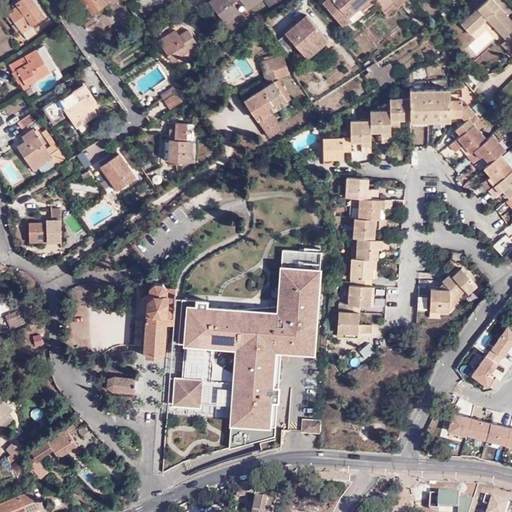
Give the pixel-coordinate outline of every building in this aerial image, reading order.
[(19,6),(8,13),(18,29),(22,26),(25,31),(44,17),(32,0),(19,0),(16,2),(19,6)] [(79,0),(86,9),(87,8),(92,15),(107,4),(109,7),(117,0),(79,0)] [(213,0),(210,2),(223,21),(239,10),(233,1),(233,0),(241,0),(247,7),(256,0),(213,0)] [(281,3),(279,0),(263,0),(271,10),(281,3)] [(325,0),(323,3),(342,26),(351,19),(348,16),(357,7),(365,0),(325,0)] [(376,0),(376,3),(383,11),(394,2),(398,5),(403,0),(376,0)] [(511,19),(494,0),(486,0),(461,23),(471,34),(488,18),(506,38),(510,35),(511,33),(511,19)] [(394,2),(383,11),(386,15),(398,5),(394,2)] [(441,16),(445,24),(458,12),(455,5),(441,16)] [(357,7),(348,16),(351,19),(353,22),(363,13),(357,7)] [(294,42),(306,56),(327,38),(306,14),(278,38),(286,49),(294,42)] [(177,29),(160,40),(173,62),(191,52),(189,49),(198,43),(189,29),(180,34),(177,29)] [(501,43),(511,55),(511,38),(510,35),(506,38),(501,43)] [(43,45),(37,49),(50,71),(56,67),(43,45)] [(50,71),(37,49),(9,65),(12,72),(19,84),(19,83),(24,80),(27,85),(29,84),(50,71)] [(284,54),(261,61),(267,82),(290,74),(284,54)] [(377,64),(367,69),(370,72),(375,79),(384,90),(400,81),(391,65),(382,70),(377,64)] [(375,79),(370,72),(365,75),(371,82),(375,79)] [(274,81),(273,80),(244,100),(269,135),(277,130),(270,121),(275,117),(272,112),(290,98),(277,79),(274,81)] [(24,80),(19,83),(24,90),(30,86),(29,84),(27,85),(24,80)] [(178,87),(182,85),(179,80),(174,83),(178,88),(178,87)] [(64,92),(41,106),(52,122),(62,115),(59,111),(64,108),(76,126),(76,125),(84,120),(95,113),(91,107),(89,103),(93,101),(94,100),(83,83),(65,94),(64,92)] [(162,96),(163,97),(176,89),(174,87),(162,96)] [(31,88),(26,91),(29,97),(35,94),(31,88)] [(450,88),(409,89),(409,100),(409,116),(409,120),(418,120),(418,115),(439,114),(439,120),(450,119),(450,116),(450,97),(450,88)] [(176,89),(163,97),(165,101),(178,92),(176,89)] [(178,92),(165,101),(171,109),(183,100),(178,92)] [(461,97),(450,97),(450,116),(460,115),(465,121),(455,129),(460,134),(473,124),(478,119),(466,104),(461,104),(461,97)] [(409,100),(389,100),(389,112),(389,131),(397,131),(397,116),(409,116),(409,100)] [(389,131),(389,112),(370,112),(370,122),(370,132),(383,132),(383,143),(389,143),(389,131)] [(31,114),(19,122),(23,129),(35,120),(31,114)] [(84,120),(76,125),(81,132),(89,127),(84,120)] [(370,122),(351,122),(351,132),(351,138),(351,141),(363,141),(363,152),(370,152),(370,132),(370,122)] [(189,124),(176,123),(176,135),(170,135),(169,163),(184,165),(185,161),(192,161),(195,128),(189,128),(189,124)] [(486,139),(473,124),(460,134),(449,144),(454,150),(462,143),(470,152),(486,139)] [(55,167),(66,159),(60,149),(51,155),(50,153),(46,147),(34,128),(27,133),(30,138),(18,147),(33,169),(37,166),(50,158),(54,165),(55,167)] [(504,149),(491,134),(486,139),(470,152),(467,154),(472,159),(477,155),(480,153),(488,162),(498,153),(504,149)] [(351,141),(351,138),(323,139),(324,162),(335,162),(335,158),(343,158),(343,150),(351,150),(351,141)] [(59,148),(55,142),(46,147),(50,153),(59,148)] [(119,153),(100,166),(117,190),(136,177),(119,153)] [(485,165),(488,162),(480,153),(477,155),(485,165)] [(511,169),(498,153),(488,162),(485,165),(483,167),(492,177),(483,184),(488,189),(511,169)] [(42,173),(54,165),(50,158),(37,166),(42,173)] [(60,168),(64,174),(76,166),(71,160),(60,168)] [(511,194),(511,169),(488,189),(493,195),(501,188),(509,197),(511,194)] [(368,177),(348,176),(347,196),(361,197),(377,198),(377,191),(367,190),(368,177)] [(157,189),(160,193),(170,187),(166,183),(157,189)] [(222,192),(209,196),(213,208),(226,204),(222,192)] [(377,198),(361,197),(359,217),(380,218),(380,205),(390,205),(390,199),(377,198)] [(47,222),(30,223),(31,242),(63,242),(62,208),(52,208),(53,219),(48,219),(47,222)] [(355,217),(353,236),(358,236),(375,237),(375,225),(385,225),(385,219),(380,218),(359,217),(355,217)] [(163,227),(158,231),(163,236),(167,231),(163,227)] [(358,236),(357,256),(376,258),(377,258),(378,245),(387,246),(388,238),(375,237),(358,236)] [(502,236),(497,241),(506,251),(511,247),(502,236)] [(276,415),(280,349),(313,352),(319,250),(318,250),(280,247),(277,304),(189,300),(186,340),(189,341),(186,374),(176,373),(172,404),(199,406),(199,402),(231,404),(229,447),(275,434),(276,415)] [(358,275),(357,283),(371,284),(372,267),(376,267),(376,258),(357,256),(353,256),(351,275),(358,275)] [(450,275),(443,281),(446,283),(458,297),(465,290),(475,282),(463,268),(452,277),(450,275)] [(165,352),(167,312),(170,312),(171,296),(177,296),(177,294),(177,293),(174,293),(175,288),(166,288),(161,282),(152,281),(148,286),(147,292),(145,292),(145,295),(143,294),(139,298),(138,306),(142,311),(144,311),(143,313),(146,313),(145,319),(143,319),(141,351),(144,351),(144,356),(161,357),(161,356),(161,352),(164,352),(165,352)] [(478,285),(475,282),(465,290),(468,293),(478,285)] [(345,302),(345,309),(358,310),(358,302),(370,302),(371,296),(371,284),(357,283),(351,283),(350,301),(347,301),(345,302)] [(450,309),(460,300),(458,297),(446,283),(440,289),(431,288),(431,308),(450,309)] [(427,307),(427,293),(418,292),(417,307),(427,307)] [(26,320),(20,306),(4,313),(10,327),(26,320)] [(336,334),(345,334),(345,327),(356,328),(357,324),(357,321),(358,310),(345,309),(337,308),(336,334)] [(511,328),(507,322),(490,344),(503,354),(511,341),(511,328)] [(370,342),(359,348),(363,356),(374,350),(370,342)] [(470,372),(486,385),(493,376),(489,370),(498,359),(486,350),(470,372)] [(112,376),(106,378),(105,386),(111,391),(132,392),(133,377),(112,376)] [(0,396),(2,399),(9,392),(2,384),(0,386),(0,396)] [(0,427),(11,417),(6,412),(11,408),(2,399),(0,396),(0,427)] [(467,432),(472,413),(452,408),(446,427),(467,432)] [(485,437),(490,417),(472,413),(467,432),(485,437)] [(506,443),(511,422),(490,417),(485,437),(506,443)] [(316,431),(317,419),(302,418),(301,430),(316,431)] [(71,422),(28,449),(34,459),(51,448),(56,456),(75,444),(68,433),(75,428),(71,422)] [(10,454),(21,446),(20,445),(21,445),(15,439),(5,449),(9,454),(10,454)] [(19,450),(7,456),(11,463),(22,457),(19,450)] [(36,459),(28,466),(39,478),(47,471),(36,459)] [(250,481),(238,482),(238,495),(248,496),(250,481)] [(27,511),(26,508),(38,504),(33,490),(0,502),(0,511),(27,511)] [(228,492),(222,491),(219,504),(226,506),(228,492)] [(275,510),(276,502),(257,498),(255,506),(256,506),(254,511),(272,511),(273,509),(275,510)]
